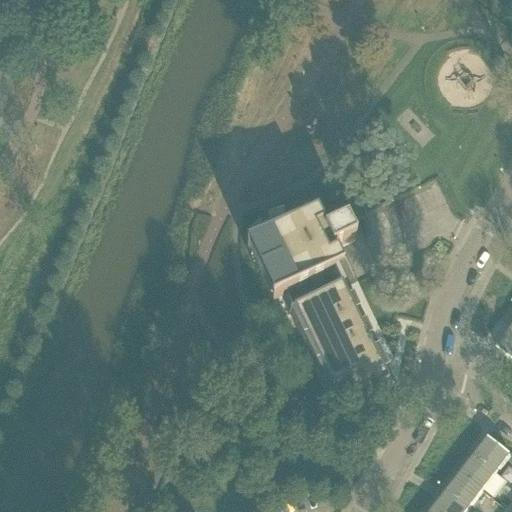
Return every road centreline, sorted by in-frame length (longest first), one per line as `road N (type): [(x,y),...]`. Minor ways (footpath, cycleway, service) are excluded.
road 1 (residential): [(431,373),(447,305),(511,193)]
road 2 (residential): [(365,511),(425,404),(431,373)]
